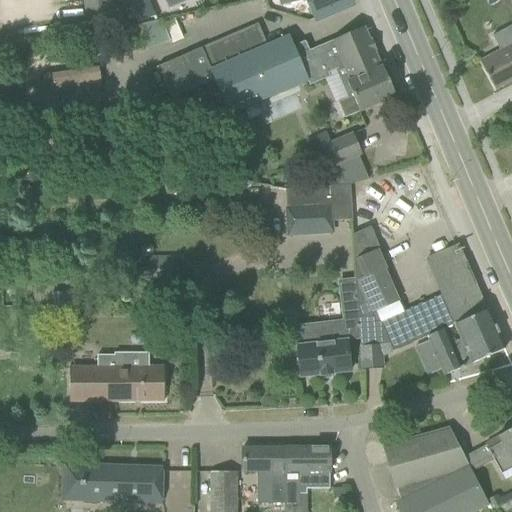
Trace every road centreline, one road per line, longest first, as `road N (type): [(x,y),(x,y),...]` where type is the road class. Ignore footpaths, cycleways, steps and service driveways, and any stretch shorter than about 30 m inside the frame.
road 1 (unclassified): [(0,437),(348,424)]
road 2 (tertiary): [(511,273),(394,0)]
road 3 (unclassified): [(348,424),(511,380)]
